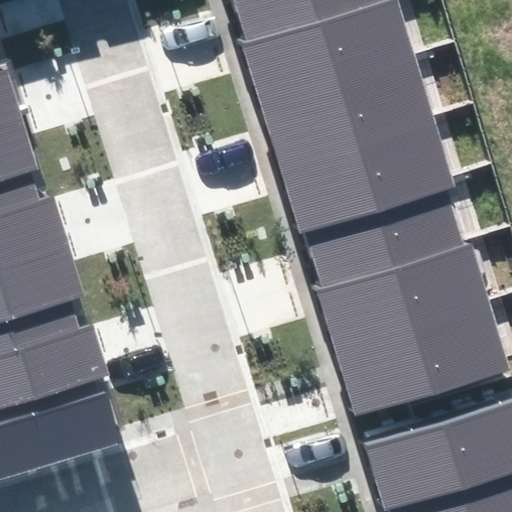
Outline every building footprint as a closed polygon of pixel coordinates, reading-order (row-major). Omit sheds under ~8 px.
[(388,0),(234,0),(247,43),(388,0)] [(389,0),(388,0),(247,43),(242,45),(260,103),(416,56),(398,0),(389,0)] [(0,113),(17,108),(0,54),(0,113)] [(416,56),(260,103),(278,162),(433,115),(416,56)] [(0,181),(37,170),(17,108),(0,113),(0,181)] [(433,115),(278,162),(300,233),(305,232),(446,189),(455,187),(433,115)] [(0,249),(57,232),(37,170),(0,181),(0,249)] [(323,289),(464,246),(446,189),(305,232),(323,289)] [(0,317),(77,293),(57,232),(0,249),(0,317)] [(323,289),(316,291),(334,350),(490,302),(472,243),(464,246),(323,289)] [(0,393),(99,362),(77,293),(0,317),(0,393)] [(490,302),(334,350),(355,416),(510,368),(490,302)] [(99,362),(0,393),(0,478),(123,440),(99,362)] [(511,401),(366,447),(386,510),(389,509),(511,470),(511,401)] [(389,511),(511,511),(511,470),(389,509),(389,511)]
